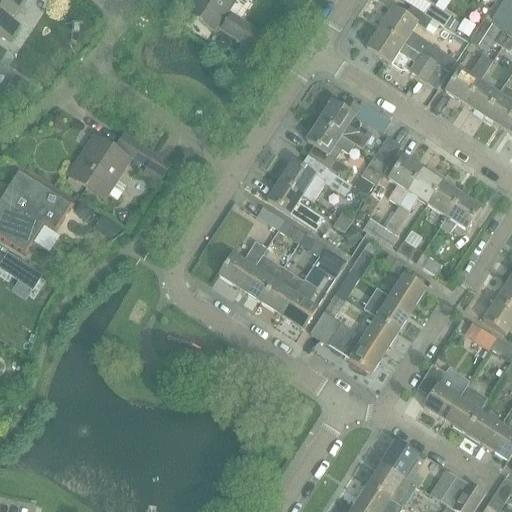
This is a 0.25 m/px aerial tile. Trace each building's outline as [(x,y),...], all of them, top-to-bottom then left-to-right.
[(0,0),(0,38),(1,38),(7,42),(17,26),(11,21),(24,0),(0,0)] [(263,37),(247,27),(226,13),(234,0),(192,0),(184,13),(213,32),(216,28),(253,53),(263,37)] [(423,17),(431,22),(444,30),(444,29),(450,20),(451,19),(435,8),(440,0),(418,0),(430,7),(423,17)] [(446,0),(442,11),(465,21),(471,8),(451,0),(446,0)] [(511,0),(504,0),(492,20),(501,27),(511,9),(511,0)] [(379,31),(448,75),(456,63),(411,34),(416,26),(392,11),(379,31)] [(450,20),(444,29),(452,34),(458,25),(450,20)] [(501,49),(509,38),(484,21),(469,43),(486,54),(493,44),(501,49)] [(431,22),(425,32),(432,36),(438,27),(431,22)] [(448,75),(379,31),(366,51),(390,66),(398,54),(414,64),(408,73),(437,92),(448,75)] [(511,39),(509,38),(501,49),(509,55),(511,50),(511,39)] [(482,57),(481,59),(469,77),(459,70),(444,94),(464,107),(480,83),(492,64),(482,57)] [(14,79),(2,98),(23,111),(35,91),(14,79)] [(480,83),(464,107),(483,120),(499,96),(480,83)] [(499,96),(483,120),(502,132),(511,117),(511,92),(505,88),(499,96)] [(354,147),(361,152),(368,141),(347,128),(359,110),(345,101),(340,110),(331,104),(318,124),(353,147),(354,147)] [(511,117),(502,132),(511,138),(511,117)] [(318,124),(305,143),(313,148),(307,158),(323,169),(328,172),(335,161),(341,153),(347,157),(353,147),(318,124)] [(117,150),(122,154),(146,169),(141,176),(157,186),(169,168),(123,138),(122,139),(124,140),(117,150)] [(68,178),(84,189),(105,203),(109,196),(117,202),(126,189),(118,183),(131,164),(93,139),(68,178)] [(386,140),(375,157),(373,160),(387,169),(400,149),(386,140)] [(401,159),(390,176),(386,182),(396,189),(387,202),(397,208),(420,172),(401,159)] [(374,187),(375,188),(387,169),(373,160),(354,188),(367,197),(374,187)] [(279,183),(302,198),(313,205),(325,186),(329,189),(344,200),(351,189),(342,183),(327,173),(321,183),(292,164),(279,183)] [(439,184),(420,172),(397,208),(408,215),(416,202),(425,207),(439,184)] [(0,201),(0,237),(0,238),(24,253),(42,225),(56,234),(72,209),(18,173),(0,201)] [(302,198),(279,183),(266,204),(314,235),(323,221),(298,205),(302,198)] [(445,220),(459,197),(439,184),(425,207),(445,220)] [(479,210),(459,197),(445,220),(438,230),(449,237),(456,226),(464,232),(479,210)] [(256,220),(277,233),(283,223),(262,210),(256,220)] [(337,220),(348,227),(352,221),(342,214),(337,220)] [(348,227),(337,220),(332,228),(342,235),(348,227)] [(277,233),(297,246),(303,237),(283,223),(277,233)] [(362,233),(376,242),(382,231),(369,223),(362,233)] [(343,237),(349,247),(362,240),(356,229),(343,237)] [(396,240),(382,231),(376,242),(390,250),(396,240)] [(413,246),(427,255),(435,242),(421,233),(413,246)] [(297,246),(319,260),(325,250),(303,237),(297,246)] [(395,254),(407,262),(416,267),(422,257),(401,243),(395,254)] [(239,292),(265,252),(254,245),(242,265),(231,258),(218,279),(239,292)] [(315,311),(307,306),(316,291),(315,291),(325,275),(334,281),(346,264),(325,250),(319,260),(304,284),(295,298),(294,298),(280,319),(302,332),(315,311)] [(363,252),(349,274),(359,281),(374,259),(363,252)] [(452,274),(461,263),(448,252),(439,263),(452,274)] [(8,255),(0,267),(0,271),(31,292),(41,277),(8,255)] [(261,257),(239,292),(260,306),(282,270),(261,257)] [(396,278),(404,267),(389,258),(382,269),(396,278)] [(282,270),(260,306),(280,319),(294,298),(295,298),(304,284),(282,270)] [(349,274),(335,295),(346,302),(359,281),(349,274)] [(402,278),(389,300),(411,314),(424,292),(402,278)] [(475,303),(486,285),(473,278),(463,296),(475,303)] [(511,287),(507,284),(494,303),(511,314),(511,287)] [(376,291),(362,312),(375,320),(397,334),(411,314),(389,300),(376,291)] [(322,316),(333,323),(346,302),(335,295),(322,316)] [(505,337),(511,326),(511,314),(494,303),(482,322),(505,337)] [(322,316),(320,320),(309,337),(327,348),(327,347),(349,361),(348,363),(370,377),(384,355),(362,341),(333,323),(322,316)] [(384,355),(397,334),(375,320),(362,341),(384,355)] [(475,327),(469,338),(489,351),(496,340),(475,327)] [(489,351),(510,364),(511,361),(511,350),(496,340),(489,351)] [(511,361),(510,364),(511,365),(503,379),(511,384),(511,361)] [(443,422),(457,401),(457,402),(466,388),(468,384),(448,371),(445,375),(431,367),(416,391),(429,399),(422,409),(443,422)] [(457,401),(443,422),(465,436),(479,415),(478,415),(486,401),(466,388),(457,402),(457,401)] [(485,449),(500,429),(479,415),(465,436),(485,449)] [(485,449),(507,463),(511,455),(511,436),(500,429),(485,449)] [(394,445),(380,467),(411,487),(412,485),(419,489),(423,482),(415,476),(423,464),(394,445)] [(411,487),(380,467),(367,488),(388,501),(389,500),(399,506),(411,487)] [(468,487),(456,480),(441,504),(447,508),(446,509),(450,511),(475,511),(485,497),(468,486),(468,487)] [(511,485),(505,481),(492,501),(487,508),(494,511),(497,511),(507,497),(511,499),(511,485)] [(367,488),(354,509),(359,511),(400,511),(402,510),(388,501),(367,488)]
